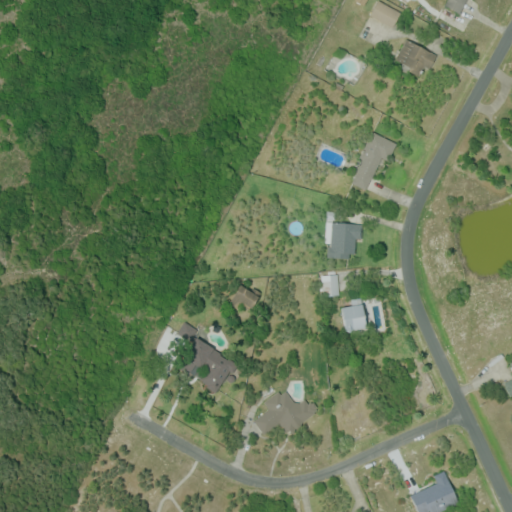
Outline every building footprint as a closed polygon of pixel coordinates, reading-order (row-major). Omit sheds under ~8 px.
[(370,14),(378,0),(401,12),(393,27),(370,14)] [(466,0),(459,13),(444,5),(447,0),(466,0)] [(437,56),(429,69),(425,67),(419,77),(409,71),(406,77),(390,67),(407,38),(437,56)] [(359,157),(372,130),(397,143),(389,160),(383,156),(366,191),(352,184),(363,160),(359,157)] [(362,224),(361,239),(357,239),(356,255),(349,254),(349,260),(327,258),(328,246),(330,246),(330,242),(326,242),(327,230),(331,231),(332,221),(362,224)] [(339,295),(322,296),(320,275),(337,273),(339,295)] [(260,292),(251,308),(243,302),(238,310),(229,303),(243,281),(260,292)] [(345,332),(341,307),(352,305),(351,299),(362,297),(366,328),(345,332)] [(184,321),(197,329),(190,341),(177,333),(184,321)] [(239,363),(218,395),(201,384),(206,376),(198,370),(193,378),(176,367),(196,335),(239,363)] [(511,359),(508,361),(511,371),(511,377),(502,382),(508,396),(511,394),(511,359)] [(269,408),(263,401),(279,389),(280,393),(286,390),(295,402),(299,402),(305,399),(306,400),(311,397),(321,410),(289,435),(279,421),(263,433),(253,420),(269,408)] [(438,482),(434,474),(444,469),(460,504),(442,511),(417,511),(410,495),(438,482)]
